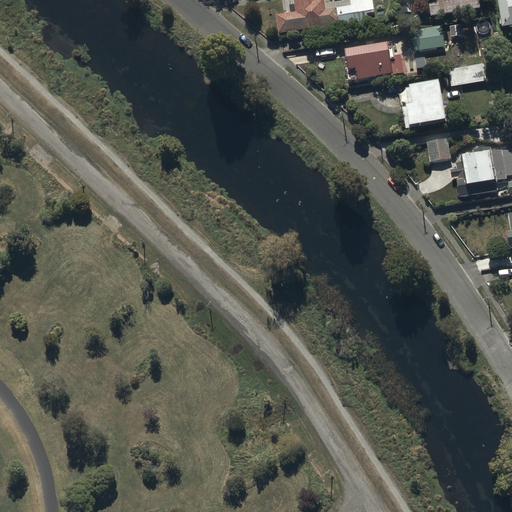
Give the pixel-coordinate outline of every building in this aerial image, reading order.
[(275,15),(278,33),(375,17),(372,0),(345,0),(325,4),(324,0),(292,0),(294,5),(290,5),(291,13),(275,15)] [(427,0),(431,17),(481,8),(479,0),(427,0)] [(511,0),(495,0),(501,32),(511,30),(511,0)] [(441,26),(411,31),(414,51),(444,47),(441,26)] [(388,47),(388,44),(345,50),(348,69),(346,70),(348,82),(392,75),(393,78),(404,77),(401,56),(394,57),(392,46),(388,47)] [(490,64),(449,69),(451,86),(492,81),(490,64)] [(445,122),(440,81),(410,85),(410,89),(406,89),(408,104),(406,105),(406,106),(404,107),(406,128),(445,122)] [(448,138),(429,140),(431,162),(450,160),(448,138)] [(511,174),(511,149),(461,157),(462,162),(455,163),(456,168),(451,169),(453,178),(458,178),(458,180),(457,180),(460,198),(499,193),(497,180),(506,179),(506,176),(511,174)]
